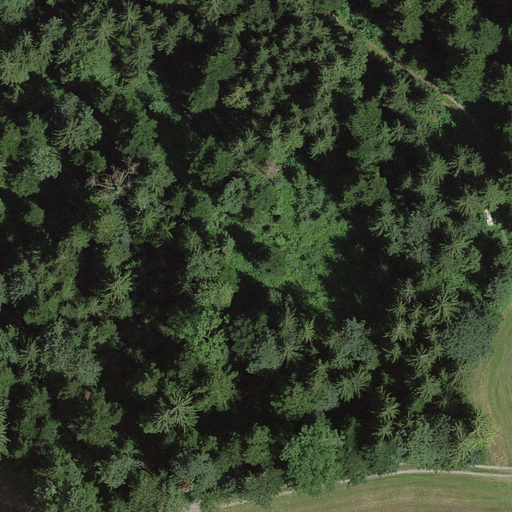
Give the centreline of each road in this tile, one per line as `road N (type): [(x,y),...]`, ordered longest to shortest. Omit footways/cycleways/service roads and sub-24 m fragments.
road 1 (track): [(180,511),(215,497),(414,465),(511,472)]
road 2 (track): [(511,242),(473,127),(428,74),(313,0)]
road 3 (track): [(0,313),(114,418),(148,460),(172,511)]
